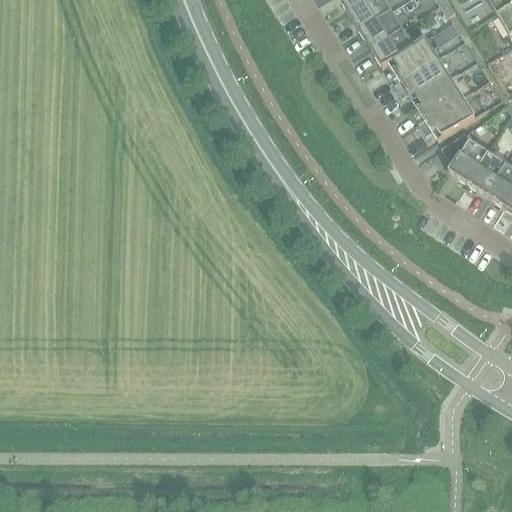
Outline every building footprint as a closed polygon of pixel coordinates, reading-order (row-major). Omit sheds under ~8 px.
[(335,0),(346,17),(373,0),(335,0)] [(373,0),(346,17),(358,35),(391,15),(381,0),(373,0)] [(444,0),(432,0),(439,10),(447,5),(444,0)] [(511,0),(485,0),(496,18),(511,8),(511,0)] [(447,5),(439,10),(447,21),(455,16),(447,5)] [(510,39),(511,41),(511,8),(496,18),(509,39),(510,39)] [(358,35),(370,54),(402,33),(391,15),(358,35)] [(370,54),(381,72),(425,44),(425,43),(414,50),(402,33),(370,54)] [(386,79),(393,91),(437,63),(425,44),(381,72),(382,73),(388,68),(393,75),(386,79)] [(487,66),(493,76),(510,65),(504,56),(487,66)] [(437,63),(393,91),(401,103),(408,99),(412,106),(449,82),(437,63)] [(480,97),(489,92),(482,77),(473,82),(480,97)] [(410,117),(418,130),(462,102),(449,82),(412,106),(417,113),(410,117)] [(462,102),(418,130),(426,142),(432,137),(437,145),(474,121),(462,102)] [(448,176),(466,188),(487,155),(469,144),(465,137),(441,153),(452,170),(448,176)] [(479,192),(486,197),(505,167),(487,155),(466,188),(478,195),(479,192)] [(492,204),(503,212),(511,196),(511,171),(505,167),(486,197),(494,201),(492,204)] [(511,196),(503,212),(511,217),(511,196)]
